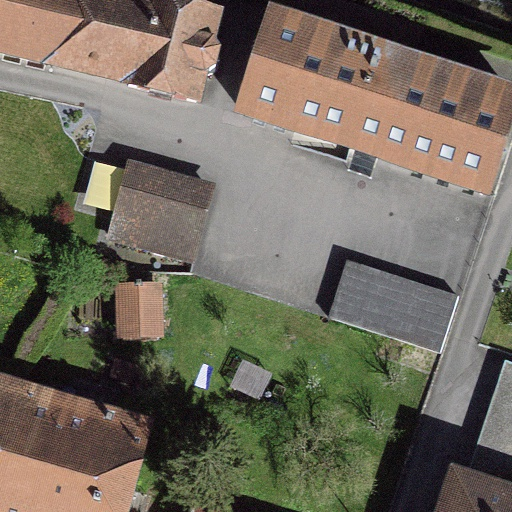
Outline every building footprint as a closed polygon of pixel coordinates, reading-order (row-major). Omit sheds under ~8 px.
[(0,0),(0,54),(49,66),(64,0),(0,0)] [(64,0),(49,66),(195,102),(201,77),(214,72),(218,55),(208,45),(214,20),(126,0),(64,0)] [(487,194),(511,119),(511,101),(272,23),(243,114),(487,194)] [(151,248),(170,180),(129,169),(110,237),(151,248)] [(151,248),(192,260),(211,192),(170,180),(151,248)] [(346,262),(328,317),(440,353),(458,298),(346,262)] [(120,289),(121,332),(156,332),(156,288),(144,288),(144,284),(120,289)] [(511,467),(511,370),(483,458),(511,467)] [(0,386),(0,511),(125,511),(149,429),(0,386)] [(511,511),(511,499),(455,480),(444,511),(511,511)]
